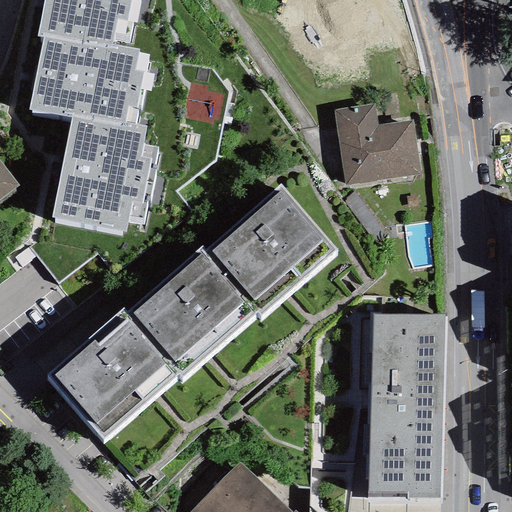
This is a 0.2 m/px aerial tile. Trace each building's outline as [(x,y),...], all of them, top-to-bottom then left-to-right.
[(44,0),(37,37),(42,38),(43,33),(112,46),(113,41),(132,44),(140,0),(44,0)] [(135,70),(138,50),(112,46),(43,33),(42,38),(30,110),(71,117),(72,113),(134,124),(137,109),(140,110),(147,72),(135,70)] [(374,104),(333,110),(344,186),(421,175),(412,120),(377,125),(374,104)] [(143,144),(146,127),(134,124),(72,113),(71,117),(52,218),(125,231),(128,216),(144,219),(147,202),(142,201),(143,196),(149,197),(154,170),(149,169),(150,163),(155,164),(158,147),(143,144)] [(0,198),(18,185),(0,161),(0,198)] [(339,251),(281,185),(206,251),(203,247),(128,312),(124,308),(45,376),(102,441),(178,375),(182,379),(257,313),(262,318),(339,251)] [(440,500),(444,315),(372,313),(368,498),(440,500)] [(292,511),(291,511),(240,462),(190,511),(296,511),(294,510),(292,511)]
